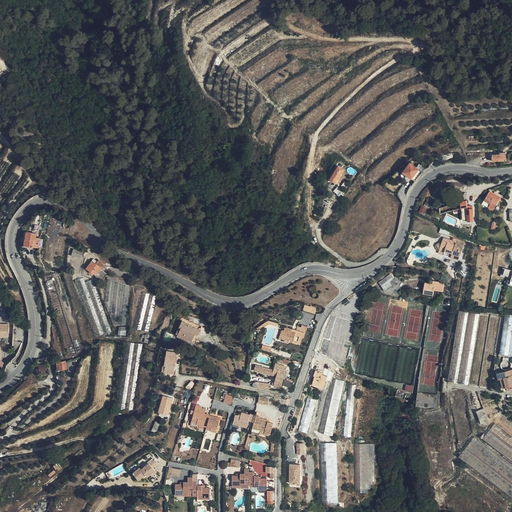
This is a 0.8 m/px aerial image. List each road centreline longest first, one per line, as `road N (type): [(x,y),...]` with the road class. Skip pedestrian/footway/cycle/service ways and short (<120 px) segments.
road 1 (tertiary): [(0,387),(33,350),(35,310),(11,247),(20,214),(38,201),(69,205),(122,254),(225,301),(259,298),(303,270),(357,274)]
road 2 (tertiary): [(357,274),(392,252),(426,178),(445,169),(511,171)]
road 3 (track): [(0,455),(88,440),(88,449),(28,499)]
road 4 (residential): [(357,274),(323,315),(296,395)]
road 5 (track): [(33,350),(49,357),(53,390),(0,441)]
road 6 (residential): [(296,395),(176,374)]
